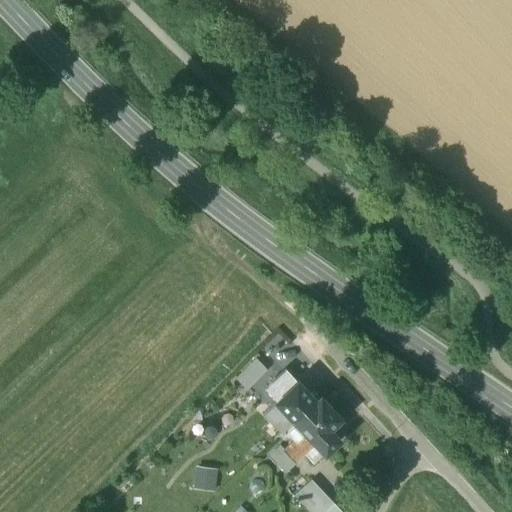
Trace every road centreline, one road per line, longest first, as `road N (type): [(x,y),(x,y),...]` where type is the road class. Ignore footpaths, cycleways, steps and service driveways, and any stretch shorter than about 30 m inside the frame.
road 1 (secondary): [(511,409),(224,211),(70,75),(1,0)]
road 2 (track): [(214,247),(340,356)]
